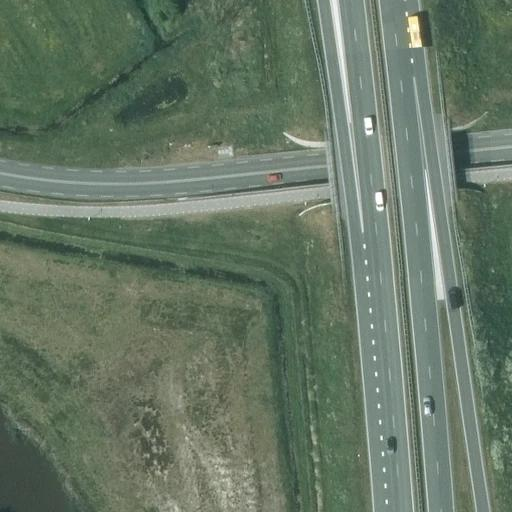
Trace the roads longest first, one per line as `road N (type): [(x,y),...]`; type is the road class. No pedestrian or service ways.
road 1 (tertiary): [(511,146),(126,184),(0,173)]
road 2 (trunk): [(482,511),(450,301),(399,82)]
road 3 (trunk): [(440,511),(399,82)]
road 4 (trunk): [(374,233),(399,511)]
road 5 (trunk): [(324,0),(374,233)]
road 6 (trunk): [(349,0),(374,233)]
